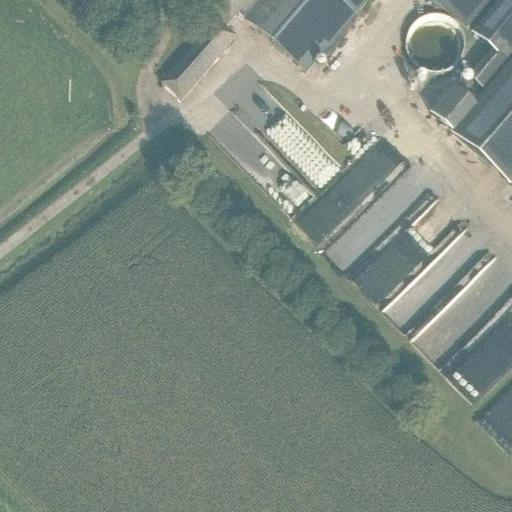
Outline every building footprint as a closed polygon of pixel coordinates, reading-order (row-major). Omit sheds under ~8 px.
[(191,0),(217,22),(162,85),(181,102),(236,38),(226,29),(238,16),(305,73),(368,0),(191,0)] [(430,0),(466,31),(492,0),(430,0)] [(451,137),(450,137),(507,186),(511,179),(511,0),(504,0),(473,37),(493,54),(469,82),(485,95),(473,108),(458,95),(453,91),(430,119),(451,137)] [(413,68),(415,70),(419,72),(421,74),(423,74),(427,76),(430,76),(432,77),(435,77),(437,77),(439,76),(441,76),(444,75),(446,74),(450,72),(452,71),(455,69),(456,67),(459,64),(460,61),(461,58),(462,57),(463,55),(463,53),(464,49),(464,47),(464,45),(463,43),(463,40),(462,36),(460,34),(459,32),(458,30),(456,28),(453,25),(451,23),(448,21),(445,20),(441,19),(438,18),(435,18),(431,18),(428,18),(424,20),(421,21),(418,23),(415,25),(413,27),(411,30),(409,32),(408,33),(407,36),(406,39),(405,42),(405,44),(405,46),(405,50),(405,53),(406,56),(407,59),(409,62),(410,64),(413,68)] [(255,97),(273,100),(275,87),(257,85),(255,97)]
